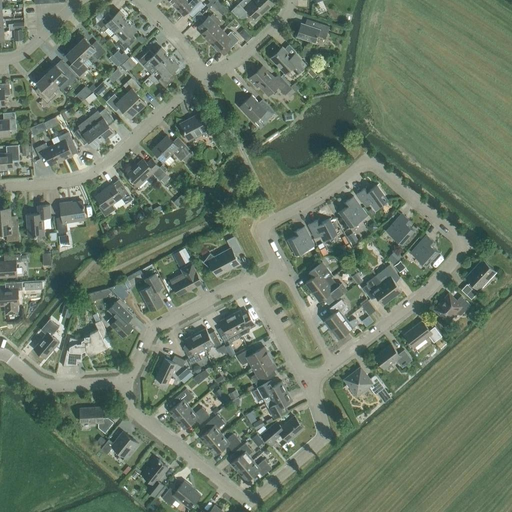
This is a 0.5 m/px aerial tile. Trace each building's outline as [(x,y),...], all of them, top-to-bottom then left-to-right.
[(181,0),(175,7),(183,16),(191,8),(195,12),(204,4),(200,0),(181,0)] [(222,15),(228,10),(217,0),(216,0),(212,5),(222,15)] [(241,0),(235,6),(231,10),(238,17),(247,9),(257,19),(274,3),(270,0),(241,0)] [(115,33),(128,20),(119,11),(112,17),(108,12),(97,23),(104,31),(109,26),(115,33)] [(209,15),(197,27),(202,32),(201,34),(210,43),(222,30),(217,25),(221,21),(213,13),(210,16),(209,15)] [(329,26),(306,19),(304,24),(301,23),(296,36),(315,43),(318,35),(326,38),(329,26)] [(128,20),(115,33),(120,39),(116,43),(123,51),(135,40),(130,35),(137,29),(128,20)] [(15,40),(23,40),(22,29),(14,30),(15,40)] [(242,38),(247,33),(243,29),(238,34),(242,38)] [(222,30),(210,43),(218,51),(219,50),(224,55),(239,40),(231,31),(227,35),(222,30)] [(142,45),(146,41),(144,38),(141,36),(137,40),(142,45)] [(75,46),(87,58),(92,53),(97,59),(105,51),(96,41),(91,45),(84,37),(75,46)] [(308,57),(310,47),(305,45),(302,55),(306,56),(308,57)] [(82,62),(87,58),(75,46),(66,54),(74,62),(69,66),(79,76),(88,68),(82,62)] [(156,69),(170,56),(161,47),(154,54),(150,49),(138,60),(146,68),(150,63),(156,69)] [(291,57),(288,54),(282,48),(272,58),(285,72),(291,67),(297,73),(306,65),(295,53),(291,57)] [(121,64),(129,57),(124,52),(122,54),(118,50),(113,55),(121,64)] [(170,56),(156,69),(162,75),(157,80),(165,88),(176,77),(172,72),(178,65),(170,56)] [(126,60),(122,64),(123,64),(126,67),(131,62),(127,59),(126,60)] [(46,73),(58,86),(61,89),(76,75),(64,63),(59,68),(56,64),(46,73)] [(281,68),(276,63),(272,67),(277,72),(281,68)] [(275,80),(262,67),(251,77),(248,79),(257,88),(260,86),(268,95),(277,86),(285,94),(291,88),(291,87),(280,76),(275,80)] [(53,91),(58,86),(46,73),(37,82),(40,86),(35,91),(47,103),(56,94),(53,91)] [(113,83),(117,78),(113,74),(108,78),(113,83)] [(124,95),(138,110),(146,103),(136,92),(140,87),(131,78),(124,85),(129,90),(124,95)] [(0,105),(5,105),(4,95),(10,94),(9,83),(0,83),(0,105)] [(295,83),(291,87),(291,88),(294,91),(295,92),(299,88),(295,83)] [(138,110),(124,95),(119,99),(114,94),(106,101),(116,111),(120,107),(131,118),(138,110)] [(260,105),(251,96),(240,106),(254,122),(262,114),(267,120),(275,112),(264,101),(260,105)] [(100,112),(90,120),(105,140),(115,133),(109,125),(107,122),(112,118),(105,108),(100,112)] [(0,136),(10,135),(9,130),(16,129),(15,112),(3,113),(3,120),(0,120),(0,136)] [(204,121),(200,113),(193,116),(194,118),(181,125),(189,140),(206,131),(208,136),(217,131),(210,118),(204,121)] [(80,128),(74,132),(82,142),(87,138),(89,141),(95,148),(105,140),(90,120),(80,128)] [(54,144),(62,160),(78,152),(68,132),(58,137),(60,141),(54,144)] [(183,159),(190,152),(191,150),(178,137),(173,142),(167,136),(152,150),(168,166),(174,160),(169,155),(173,151),(181,160),(183,159)] [(222,149),(227,146),(223,137),(217,140),(222,149)] [(62,160),(54,144),(48,147),(45,143),(35,148),(40,159),(46,156),(51,166),(62,160)] [(0,169),(13,169),(12,161),(19,160),(18,145),(6,146),(7,153),(0,153),(0,169)] [(28,146),(28,145),(22,146),(22,155),(29,155),(29,152),(32,152),(31,146),(28,146)] [(190,152),(183,159),(186,162),(193,155),(190,152)] [(160,180),(166,174),(160,167),(151,158),(147,163),(143,159),(127,174),(138,186),(152,173),(160,180)] [(162,165),(160,167),(166,174),(167,175),(170,173),(162,165)] [(166,174),(160,180),(163,184),(170,178),(167,175),(166,174)] [(181,181),(177,184),(186,194),(189,191),(181,181)] [(111,204),(122,197),(126,203),(133,199),(123,184),(116,189),(113,183),(106,188),(106,189),(95,196),(102,206),(99,209),(105,218),(115,211),(111,204)] [(387,200),(377,185),(379,184),(367,192),(364,188),(357,194),(365,206),(371,202),(375,209),(390,199),(389,199),(387,200)] [(367,215),(353,196),(346,201),(349,205),(337,214),(339,213),(349,227),(347,229),(348,229),(367,215)] [(85,219),(82,201),(68,203),(68,202),(60,203),(62,217),(56,218),(58,232),(67,231),(66,222),(85,219)] [(27,237),(45,235),(43,218),(51,217),(50,204),(37,205),(37,213),(26,214),(27,237)] [(146,208),(150,215),(161,209),(159,205),(152,209),(150,206),(146,208)] [(11,222),(10,208),(0,208),(0,233),(6,233),(7,241),(20,240),(18,222),(11,222)] [(416,232),(405,222),(408,219),(402,213),(386,231),(404,246),(402,244),(414,231),(416,233),(416,232)] [(337,233),(329,219),(332,218),(331,218),(318,224),(316,220),(308,224),(315,238),(321,235),(324,241),(339,233),(339,232),(337,233)] [(223,228),(226,234),(233,230),(230,224),(223,228)] [(314,246),(304,226),(296,230),(299,234),(285,241),(286,242),(288,241),(295,255),(293,256),(314,246)] [(50,241),(58,240),(56,232),(49,232),(48,235),(48,237),(49,239),(50,241)] [(60,247),(70,246),(68,234),(59,236),(60,247)] [(441,254),(430,244),(433,240),(426,234),(410,252),(428,268),(429,268),(427,266),(439,253),(440,254),(441,254)] [(239,263),(234,254),(241,250),(234,236),(227,240),(231,249),(215,257),(210,253),(203,262),(211,269),(213,268),(217,275),(239,263)] [(185,247),(176,252),(183,264),(191,259),(185,247)] [(325,247),(320,250),(323,256),(328,253),(325,247)] [(322,256),(319,251),(313,255),(316,259),(322,256)] [(402,257),(397,252),(389,260),(394,265),(402,257)] [(0,275),(17,275),(16,262),(21,262),(20,254),(4,255),(4,262),(0,262),(0,275)] [(308,266),(310,268),(318,262),(316,260),(308,266)] [(479,289),(495,271),(483,260),(466,278),(471,282),(468,285),(467,284),(461,290),(471,299),(477,293),(474,290),(476,287),(479,289)] [(312,292),(327,281),(332,277),(333,276),(322,262),(310,271),(314,276),(305,282),(312,292)] [(179,296),(196,286),(202,283),(192,263),(181,269),(185,277),(172,284),(179,296)] [(400,272),(404,269),(399,263),(395,266),(400,272)] [(384,268),(375,275),(392,297),(402,290),(395,281),(400,277),(390,264),(384,268)] [(358,284),(363,281),(356,272),(352,276),(358,284)] [(150,310),(163,304),(156,290),(162,287),(155,274),(145,279),(148,287),(140,291),(150,310)] [(392,297),(375,275),(366,282),(367,284),(362,288),(371,299),(376,295),(383,304),(392,297)] [(332,277),(327,281),(312,292),(320,301),(329,294),(334,299),(346,289),(342,283),(338,286),(332,277)] [(18,313),(18,303),(19,303),(18,290),(23,290),(22,281),(5,283),(6,291),(0,290),(0,304),(4,304),(5,314),(18,313)] [(122,300),(129,293),(118,282),(110,287),(122,300)] [(109,288),(104,289),(106,297),(112,291),(109,288)] [(104,289),(92,292),(95,300),(106,297),(104,289)] [(470,304),(461,296),(457,300),(449,292),(432,309),(448,323),(456,314),(461,315),(470,304)] [(331,329),(346,318),(343,314),(345,312),(348,309),(341,299),(329,308),(333,313),(324,320),(331,328),(331,329)] [(368,300),(361,305),(369,315),(376,310),(368,300)] [(113,315),(107,321),(110,325),(114,328),(123,337),(132,328),(133,327),(127,322),(133,316),(126,309),(117,301),(108,310),(113,315)] [(240,310),(230,315),(237,328),(239,332),(239,331),(241,335),(248,331),(250,329),(255,326),(249,312),(243,315),(240,310)] [(223,326),(217,329),(224,342),(230,339),(231,341),(241,336),(241,335),(239,331),(239,332),(237,328),(230,315),(220,321),(223,326)] [(346,318),(331,329),(338,339),(355,326),(351,320),(348,321),(346,318)] [(54,348),(59,342),(52,335),(59,327),(50,319),(40,329),(46,334),(34,348),(44,357),(53,348),(54,348)] [(84,334),(85,339),(78,339),(70,337),(63,366),(73,365),(77,365),(78,362),(82,362),(82,351),(84,351),(86,350),(87,352),(96,353),(107,347),(103,338),(108,335),(100,320),(94,323),(98,329),(90,333),(84,334)] [(430,330),(428,328),(422,320),(404,334),(414,347),(428,336),(434,342),(442,336),(434,327),(430,330)] [(196,334),(204,350),(214,345),(216,347),(221,344),(214,331),(209,334),(206,328),(196,334)] [(198,353),(204,350),(196,334),(185,339),(188,344),(183,347),(192,364),(201,359),(198,353)] [(398,354),(391,344),(375,356),(384,368),(396,359),(402,367),(412,360),(404,349),(398,354)] [(253,367),(270,357),(264,346),(255,352),(252,347),(237,355),(242,365),(249,361),(253,367)] [(183,367),(186,361),(175,355),(172,361),(165,358),(155,378),(167,383),(177,364),(183,367)] [(270,357),(253,367),(256,373),(251,376),(257,385),(270,378),(267,373),(276,368),(270,357)] [(193,375),(187,367),(178,376),(184,383),(193,375)] [(369,379),(360,367),(344,379),(351,388),(350,389),(354,395),(355,394),(356,395),(369,386),(375,394),(377,393),(384,388),(384,387),(375,375),(369,379)] [(205,370),(198,374),(203,380),(209,374),(205,370)] [(220,385),(226,381),(222,375),(215,379),(220,385)] [(267,382),(257,387),(257,388),(263,397),(265,402),(266,403),(287,391),(282,381),(273,385),(270,380),(267,382)] [(176,420),(191,408),(187,402),(193,397),(186,388),(174,399),(178,403),(168,411),(176,420)] [(382,399),(389,394),(384,388),(377,393),(382,399)] [(239,395),(236,389),(228,393),(231,399),(239,395)] [(287,391),(266,403),(274,418),(288,410),(285,405),(292,401),(287,391)] [(222,392),(217,396),(218,397),(224,404),(225,405),(229,401),(222,392)] [(103,418),(102,407),(80,408),(81,422),(90,422),(90,423),(98,422),(98,428),(105,433),(114,422),(108,417),(103,418)] [(191,408),(176,420),(184,429),(196,419),(200,424),(209,416),(202,407),(195,413),(191,408)] [(207,446),(222,433),(218,428),(225,423),(217,414),(205,425),(209,429),(200,437),(207,446)] [(274,440),(281,434),(288,442),(305,428),(294,416),(287,422),(287,423),(282,427),(277,421),(267,430),(261,435),(271,447),(276,443),(274,440)] [(263,426),(260,420),(253,424),(256,429),(263,426)] [(261,435),(267,430),(264,426),(257,431),(261,435)] [(138,443),(123,431),(113,443),(109,439),(100,449),(107,454),(112,447),(126,457),(131,450),(132,451),(138,443)] [(222,433),(207,446),(215,455),(227,445),(231,450),(241,442),(233,433),(227,439),(222,433)] [(252,438),(259,446),(263,442),(257,434),(252,438)] [(105,440),(101,437),(97,441),(102,445),(105,440)] [(240,456),(230,463),(238,472),(253,460),(249,454),(253,451),(245,443),(236,451),(240,456)] [(157,480),(168,467),(157,458),(149,469),(147,467),(141,474),(152,483),(146,490),(154,496),(163,485),(157,480)] [(253,460),(238,472),(246,481),(258,471),(262,476),(272,468),(264,459),(257,465),(253,460)] [(201,495),(191,488),(192,487),(184,480),(175,492),(170,487),(162,497),(171,505),(177,498),(190,509),(201,495)] [(151,504),(156,508),(159,503),(155,500),(151,504)]
